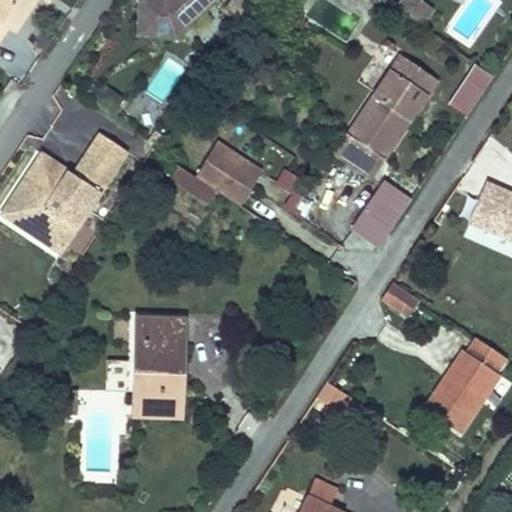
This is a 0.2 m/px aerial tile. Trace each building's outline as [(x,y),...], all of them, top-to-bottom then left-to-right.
[(0,0),(0,19),(13,29),(32,0),(0,0)] [(142,0),(141,30),(178,32),(212,0),(142,0)] [(427,0),(403,0),(401,3),(425,21),(436,6),(427,0)] [(349,129),(357,134),(378,149),(403,112),(411,118),(439,75),(402,51),(349,129)] [(473,63),(448,103),(466,115),(492,75),(473,63)] [(403,112),(378,149),(386,154),(411,118),(403,112)] [(130,147),(102,129),(76,170),(65,164),(63,169),(57,165),(59,160),(44,150),(5,211),(37,232),(52,208),(66,217),(77,199),(91,207),(130,147)] [(357,134),(349,129),(338,144),(346,150),(357,134)] [(378,149),(357,134),(346,150),(367,164),(378,149)] [(220,137),(198,171),(218,185),(242,201),(264,168),(220,137)] [(198,171),(181,159),(172,172),(209,198),(218,185),(198,171)] [(65,164),(59,160),(57,165),(63,169),(65,164)] [(274,182),(291,191),(282,208),(304,219),(320,189),(281,169),(274,182)] [(349,228),(379,247),(411,196),(381,177),(349,228)] [(511,189),(488,179),(481,195),(497,203),(486,225),(511,237),(511,189)] [(470,218),(486,225),(497,203),(481,195),(470,218)] [(52,208),(37,232),(64,250),(91,207),(77,199),(66,217),(52,208)] [(390,283),(382,296),(408,314),(417,301),(390,283)] [(137,316),(136,389),(148,389),(148,408),(180,408),(180,391),(187,391),(188,316),(137,316)] [(508,355),(477,335),(468,350),(448,379),(444,377),(425,406),(463,431),(501,372),(499,370),(508,355)] [(468,350),(464,347),(444,377),(448,379),(468,350)] [(353,396),(327,379),(317,394),(343,411),(353,396)] [(63,411),(79,411),(80,387),(63,386),(63,411)] [(148,389),(136,389),(136,414),(186,414),(187,391),(180,391),(180,408),(148,408),(148,389)] [(316,474),(307,493),(328,504),(338,486),(316,474)] [(341,511),(342,511),(328,504),(307,493),(297,511),(341,511)]
